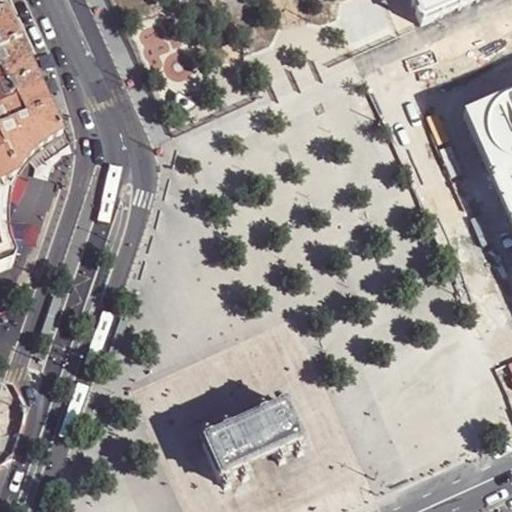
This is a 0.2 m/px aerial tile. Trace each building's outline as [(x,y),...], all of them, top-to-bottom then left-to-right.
[(409,0),(421,26),(478,0),(409,0)] [(12,31),(7,19),(0,22),(0,57),(20,48),(12,31)] [(39,91),(20,48),(0,57),(0,187),(15,180),(15,179),(28,163),(43,150),(61,140),(39,91)] [(511,94),(462,117),(511,226),(511,94)] [(0,205),(3,205),(4,204),(15,180),(0,187),(0,205)] [(201,445),(220,485),(222,484),(225,492),(233,489),(229,481),(240,476),(244,484),(251,480),(248,472),(277,459),(281,467),(288,463),(284,456),(295,451),(298,459),(306,455),(302,448),(305,447),(287,406),(284,407),(281,400),(274,403),(277,411),(266,416),(263,408),(256,411),(259,419),(229,432),(226,425),(219,428),(222,436),(211,440),(208,433),(200,436),(204,444),(201,445)]
